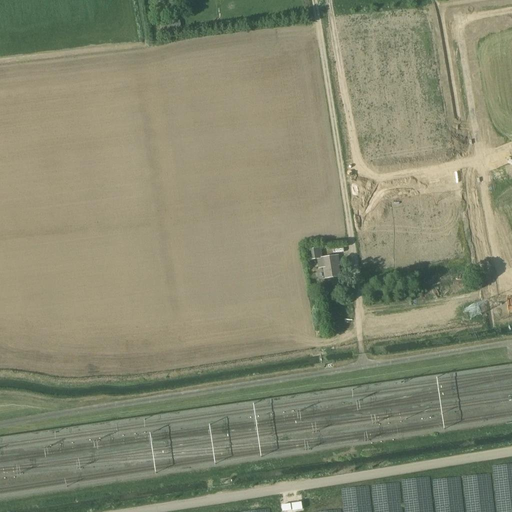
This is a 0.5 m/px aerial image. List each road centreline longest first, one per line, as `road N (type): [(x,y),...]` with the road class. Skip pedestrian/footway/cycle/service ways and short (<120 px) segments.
road 1 (unclassified): [(511,452),(140,511)]
road 2 (track): [(314,0),(358,310)]
